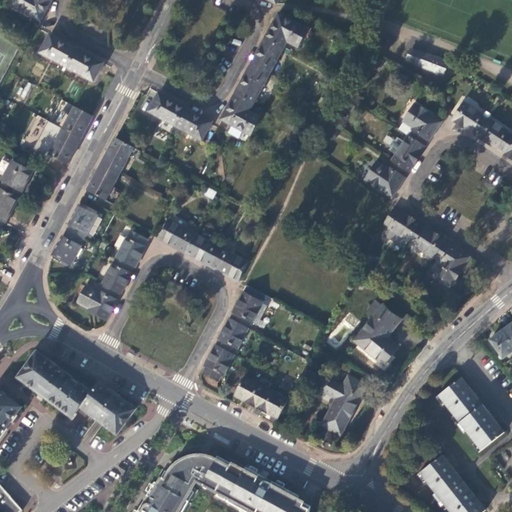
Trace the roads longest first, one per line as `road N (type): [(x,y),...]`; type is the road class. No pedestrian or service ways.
road 1 (residential): [(102,351),(154,254),(232,296),(177,392)]
road 2 (residential): [(511,279),(400,204),(447,129),(511,173)]
road 3 (residential): [(14,301),(136,67)]
road 4 (residential): [(136,67),(209,103),(223,101),(267,19),(253,0)]
road 5 (tertiary): [(352,485),(177,392)]
road 6 (tertiary): [(352,485),(398,404),(452,341)]
road 7 (residential): [(101,464),(42,425),(14,468),(57,500)]
